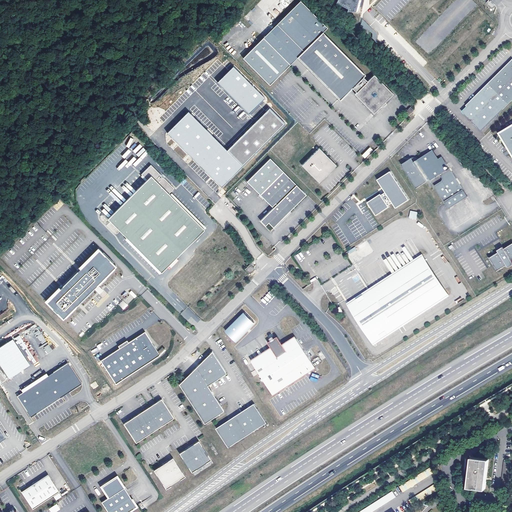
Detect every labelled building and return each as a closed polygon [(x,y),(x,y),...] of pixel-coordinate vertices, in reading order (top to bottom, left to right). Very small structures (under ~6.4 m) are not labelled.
[(339,0),(338,5),(347,8),(348,12),(352,12),(358,13),(361,0),(339,0)] [(299,2),(276,25),(303,52),(297,58),(340,101),(344,96),(341,90),(347,84),(352,89),(356,93),(354,95),(373,114),(393,95),(299,2)] [(276,25),(263,39),(290,65),(297,58),(303,52),(276,25)] [(243,59),(269,86),(290,65),(263,39),(243,59)] [(511,60),(486,86),(507,107),(511,102),(511,60)] [(233,67),(217,83),(248,114),(264,98),(233,67)] [(347,84),(341,90),(344,96),(352,89),(347,84)] [(469,109),(464,114),(481,132),(507,107),(486,86),(466,105),(469,109)] [(466,105),(461,110),(464,114),(469,109),(466,105)] [(270,108),(227,150),(189,112),(167,133),(221,188),(286,124),(270,108)] [(238,116),(242,120),(247,115),(243,111),(238,116)] [(511,126),(500,134),(509,149),(510,149),(511,151),(511,126)] [(365,158),(373,150),(370,147),(362,155),(365,158)] [(319,149),(302,166),(319,183),(326,176),(325,175),(328,173),(329,174),(336,166),(319,149)] [(434,186),(450,209),(468,197),(450,169),(446,172),(443,168),(447,165),(442,158),(436,162),(433,157),(431,154),(430,153),(418,161),(411,159),(401,165),(417,189),(430,180),(431,181),(440,175),(443,181),(442,181),(434,186)] [(260,195),(283,172),(270,159),(247,182),(260,195)] [(146,181),(108,218),(161,272),(205,230),(169,194),(171,192),(175,188),(164,178),(161,176),(162,175),(152,165),(142,174),(147,180),(146,181)] [(306,195),(283,172),(260,195),(273,208),(260,221),(265,226),(268,223),(273,228),(289,212),(306,195)] [(380,194),(367,203),(376,216),(389,207),(388,206),(392,203),(396,209),(409,200),(390,172),(377,180),(385,193),(381,196),(380,194)] [(206,228),(171,192),(169,194),(205,230),(206,228)] [(408,218),(416,220),(417,212),(410,210),(408,218)] [(289,212),(273,228),(275,230),(291,213),(289,212)] [(507,265),(509,267),(509,268),(510,268),(511,267),(511,266),(511,244),(505,249),(500,253),(490,259),(498,271),(507,265)] [(98,249),(47,299),(63,315),(114,265),(98,249)] [(425,259),(352,307),(373,340),(447,292),(425,259)] [(255,270),(250,265),(245,269),(250,275),(255,270)] [(123,300),(127,304),(136,295),(132,291),(123,300)] [(118,305),(124,310),(128,305),(122,300),(118,305)] [(143,331),(99,361),(116,384),(159,354),(143,331)] [(284,346),(298,338),(296,335),(283,344),(284,346)] [(274,395),(291,385),(317,367),(298,338),(284,346),(283,344),(278,336),(275,338),(273,336),(270,338),(271,340),(268,342),(272,347),(273,349),(252,363),(274,395)] [(14,339),(0,347),(0,366),(7,379),(30,367),(14,339)] [(53,344),(49,346),(47,342),(41,346),(46,354),(56,348),(53,344)] [(251,360),(252,363),(273,349),(272,347),(251,360)] [(191,372),(179,384),(204,423),(224,410),(219,404),(207,385),(226,373),(212,351),(208,355),(191,372)] [(47,374),(20,389),(22,393),(17,396),(29,416),(82,386),(69,363),(47,375),(47,374)] [(128,420),(123,423),(135,442),(173,418),(161,399),(158,401),(144,409),(128,420)] [(267,423),(255,404),(250,407),(217,429),(230,448),(267,423)] [(188,447),(179,453),(191,472),(210,459),(198,441),(188,447)] [(489,459),(471,457),(469,472),(468,487),(485,489),(489,459)] [(165,462),(153,470),(166,489),(185,477),(173,458),(165,462)] [(511,462),(504,461),(500,491),(507,492),(511,462)] [(430,468),(400,486),(403,492),(433,473),(430,468)] [(48,475),(22,492),(33,510),(59,492),(48,475)] [(104,485),(102,486),(109,497),(102,502),(108,511),(128,511),(137,507),(117,476),(104,485)] [(437,490),(434,484),(409,500),(413,505),(437,490)] [(393,491),(358,511),(370,511),(396,496),(393,491)]
